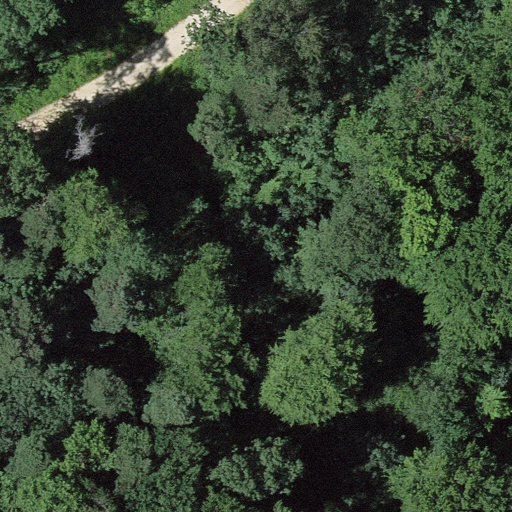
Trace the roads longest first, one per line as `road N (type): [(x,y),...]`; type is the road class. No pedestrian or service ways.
road 1 (track): [(43,511),(331,0)]
road 2 (track): [(0,151),(231,0)]
